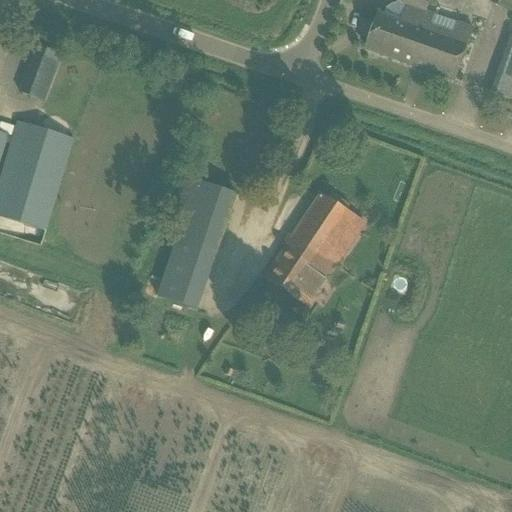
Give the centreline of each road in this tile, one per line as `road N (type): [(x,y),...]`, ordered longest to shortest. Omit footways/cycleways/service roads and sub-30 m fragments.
road 1 (unclassified): [(303,75),(68,0)]
road 2 (unclassified): [(511,146),(303,75)]
